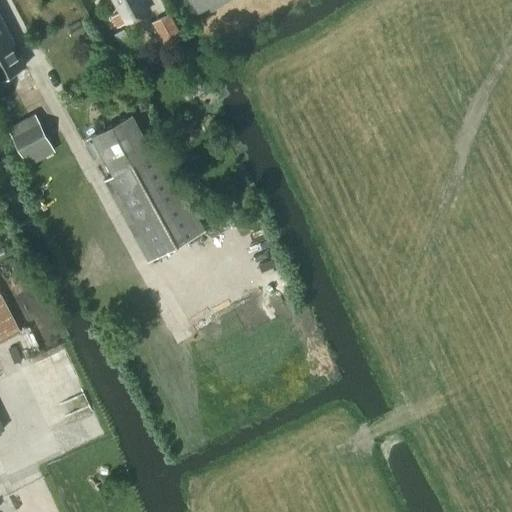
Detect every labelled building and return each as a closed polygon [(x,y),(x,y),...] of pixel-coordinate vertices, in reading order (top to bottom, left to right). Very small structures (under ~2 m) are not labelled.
[(117,29),(148,9),(142,0),(111,0),(119,13),(111,18),(117,29)] [(189,0),(200,18),(229,0),(189,0)] [(165,48),(183,39),(169,13),(151,22),(165,48)] [(0,78),(25,65),(0,16),(0,78)] [(152,154),(130,113),(94,133),(109,160),(105,162),(113,176),(105,180),(148,262),(204,232),(159,150),(152,154)] [(38,122),(10,136),(21,158),(49,144),(38,122)] [(188,150),(174,150),(174,169),(188,169),(188,150)]
